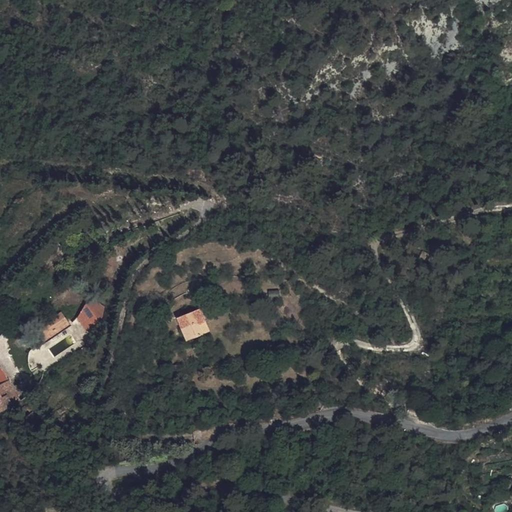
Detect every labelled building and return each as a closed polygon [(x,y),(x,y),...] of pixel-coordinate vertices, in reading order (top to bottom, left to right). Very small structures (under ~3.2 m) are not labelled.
[(91,329),(102,318),(94,308),(83,319),(91,329)] [(192,312),(197,325),(205,322),(199,309),(192,312)] [(48,321),(52,325),(65,315),(60,310),(48,321)] [(178,319),(182,332),(197,325),(192,312),(178,319)] [(70,321),(65,315),(52,325),(48,321),(34,333),(45,344),(70,321)] [(210,332),(205,322),(197,325),(201,335),(210,332)] [(186,342),(201,335),(197,325),(182,332),(186,342)] [(0,416),(22,403),(5,379),(0,382),(0,416)]
